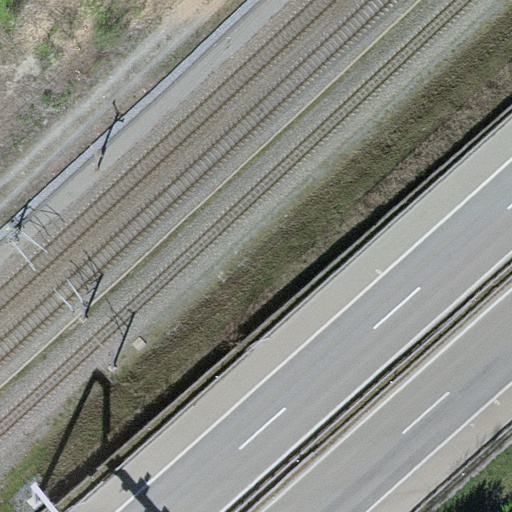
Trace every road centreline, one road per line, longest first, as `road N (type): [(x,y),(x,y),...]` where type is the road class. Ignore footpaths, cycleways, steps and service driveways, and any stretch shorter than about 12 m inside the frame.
road 1 (motorway): [(511,206),(166,511)]
road 2 (track): [(0,201),(216,0)]
road 3 (motorway): [(312,511),(511,334)]
